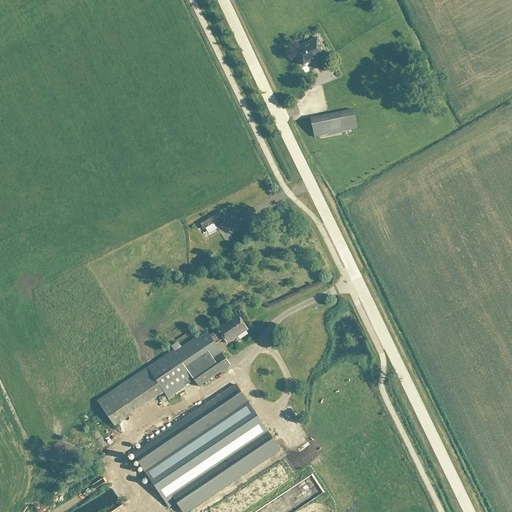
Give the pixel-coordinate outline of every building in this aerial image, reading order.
[(363,30),(369,46),(392,38),(387,21),(363,30)] [(314,63),(326,57),(316,38),(294,50),(302,66),(313,61),(314,63)] [(397,83),(396,74),(405,74),(405,67),(387,69),(389,84),(397,83)] [(357,129),(354,118),(353,110),(310,119),(314,138),(357,129)] [(217,331),(209,336),(215,345),(223,339),(226,344),(247,330),(237,316),(217,330),(217,331)] [(173,350),(147,368),(164,394),(165,395),(190,376),(198,387),(230,366),(215,345),(209,336),(207,333),(199,339),(198,337),(174,353),(173,351),(173,350)] [(142,448),(133,455),(140,466),(169,508),(176,503),(182,511),(187,511),(279,450),(278,448),(271,439),(243,397),(235,385),(142,448)] [(209,511),(236,511),(282,481),(277,474),(271,478),(266,472),(209,511)] [(307,498),(300,484),(284,491),(290,505),(307,498)] [(279,497),(254,511),(284,511),(287,510),(279,497)] [(315,511),(338,511),(332,501),(315,511)]
